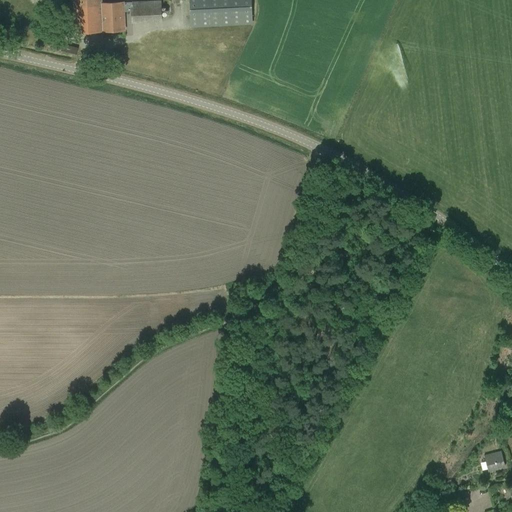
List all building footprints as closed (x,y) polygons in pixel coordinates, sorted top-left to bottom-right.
[(103,32),(102,3),(101,2),(101,0),(73,0),(75,33),(103,32)] [(133,23),(163,21),(161,0),(133,2),(133,23)] [(189,0),(191,27),(253,24),(251,0),(189,0)] [(101,2),(102,3),(103,32),(125,31),(124,1),(101,2)] [(77,55),(78,48),(56,43),(57,35),(50,34),(47,48),(53,49),(53,50),(77,55)] [(488,472),(505,468),(502,451),(484,455),(485,459),(488,472)] [(457,499),(470,496),(468,487),(455,490),(457,499)]
